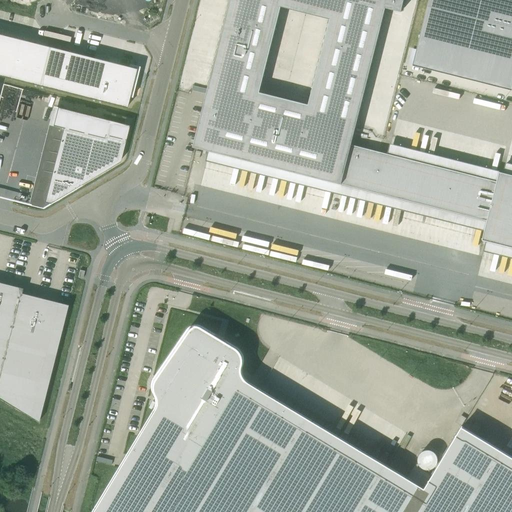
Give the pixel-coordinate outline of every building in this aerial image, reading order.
[(230,0),(193,147),(487,221),(482,240),(511,247),(511,174),(499,172),(497,181),(351,145),(386,8),(401,12),(404,0),(335,0),(309,105),(260,92),(282,0),(230,0)] [(511,0),(429,0),(413,65),(511,90),(511,0)] [(135,69),(0,34),(0,76),(126,108),(135,69)] [(39,179),(34,200),(49,204),(72,190),(72,191),(82,185),(81,185),(120,162),(129,125),(57,107),(52,126),(62,128),(49,182),(39,179)] [(0,399),(38,422),(68,305),(21,293),(22,288),(0,282),(0,399)] [(511,511),(511,456),(462,426),(432,476),(415,465),(408,478),(347,441),(237,375),(241,369),(241,366),(242,364),(242,362),(243,361),(242,359),(242,357),(242,356),(241,355),(240,353),(240,352),(239,351),(237,349),(235,348),(201,328),(200,327),(198,326),(197,326),(196,326),(194,326),(193,326),(191,327),(190,327),(189,328),(187,330),(186,331),(153,379),(152,381),(152,382),(151,384),(151,385),(151,387),(151,389),(152,391),(152,392),(155,397),(158,400),(115,471),(90,511),(511,511)] [(461,415),(458,422),(462,425),(466,418),(461,415)] [(481,425),(476,423),(472,429),(477,432),(481,425)]
